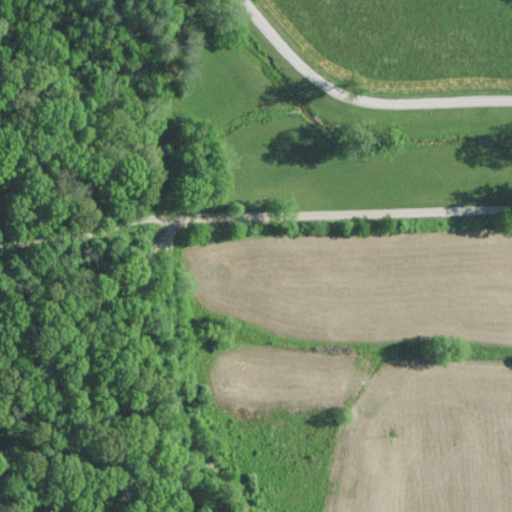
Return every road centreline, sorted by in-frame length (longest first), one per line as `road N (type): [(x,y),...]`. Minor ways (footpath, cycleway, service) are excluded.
road 1 (residential): [(0,370),(90,341),(162,221),(511,208)]
road 2 (residential): [(248,511),(185,404),(162,221)]
road 3 (residential): [(511,99),(378,103),(325,86),(248,0)]
road 4 (residential): [(162,221),(0,239)]
